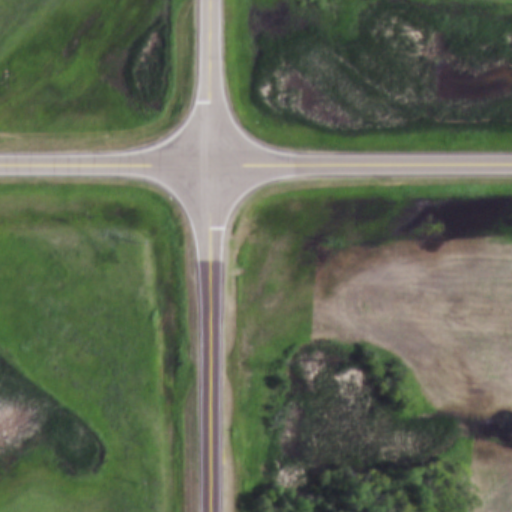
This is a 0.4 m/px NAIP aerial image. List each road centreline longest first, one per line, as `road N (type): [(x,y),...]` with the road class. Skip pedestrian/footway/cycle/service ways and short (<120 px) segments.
road 1 (secondary): [(209,511),(208,0)]
road 2 (secondary): [(511,164),(0,164)]
